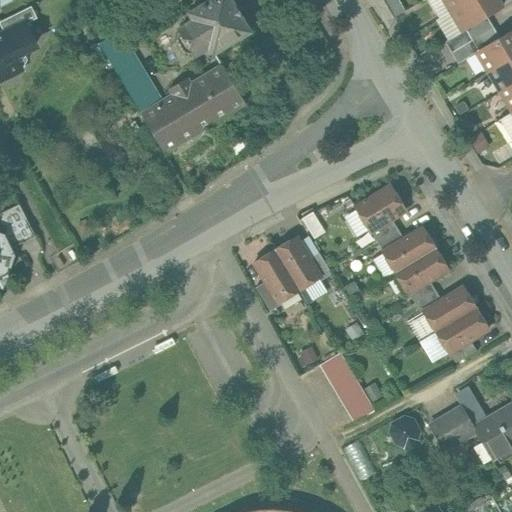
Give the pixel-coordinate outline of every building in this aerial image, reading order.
[(231,0),(210,0),(189,12),(194,21),(181,29),(178,42),(184,51),(196,55),(209,47),(213,54),(250,31),(231,0)] [(447,0),(453,10),(469,0),(447,0)] [(469,0),(453,10),(465,30),(487,17),(501,8),(496,0),(469,0)] [(487,17),(467,29),(473,40),(494,27),(487,17)] [(26,22),(0,35),(0,79),(23,68),(28,59),(24,50),(36,44),(26,22)] [(494,27),(473,40),(479,50),(500,37),(494,27)] [(465,30),(445,42),(452,52),(473,40),(467,29),(465,30)] [(479,50),(477,51),(478,51),(490,71),(511,57),(511,29),(500,37),(479,50)] [(142,79),(115,33),(99,42),(127,89),(141,80),(141,79),(142,79)] [(473,40),(452,52),(458,63),(478,51),(477,51),(479,50),(473,40)] [(511,57),(490,71),(502,91),(511,84),(511,57)] [(222,65),(190,84),(186,78),(170,88),(174,95),(157,105),(142,114),(141,114),(150,129),(151,129),(165,152),(245,103),(222,65)] [(142,79),(141,79),(141,80),(127,89),(142,114),(157,105),(142,79)] [(511,84),(502,91),(511,108),(511,84)] [(392,186),(355,208),(369,232),(371,231),(392,218),(406,210),(392,186)] [(19,204),(1,213),(0,216),(0,231),(5,234),(12,248),(36,236),(19,204)] [(392,218),(371,231),(378,241),(398,229),(392,218)] [(384,251),(382,252),(395,273),(436,248),(424,227),(404,239),(384,251)] [(398,229),(378,241),(384,251),(404,239),(398,229)] [(0,280),(8,276),(15,255),(12,248),(5,234),(0,231),(0,280)] [(309,259),(295,237),(275,249),(300,291),(320,279),(321,278),(309,259)] [(436,248),(395,273),(407,293),(409,292),(429,280),(449,268),(436,248)] [(300,291),(275,249),(254,262),(266,281),(279,303),(280,303),(300,291)] [(332,274),(319,253),(309,259),(321,278),(320,279),(321,280),(332,274)] [(429,280),(409,292),(415,303),(436,290),(429,280)] [(279,303),(266,281),(256,287),(270,311),(281,304),(280,303),(279,303)] [(442,300),(423,312),(423,313),(435,332),(477,307),(464,287),(442,300)] [(436,290),(415,303),(422,314),(423,313),(423,312),(442,300),(436,290)] [(477,307),(435,332),(448,353),(449,352),(470,340),(489,328),(477,307)] [(470,340),(449,352),(456,362),(476,350),(470,340)] [(375,411),(340,353),(320,365),(354,423),(375,411)] [(511,402),(496,412),(511,441),(511,402)] [(461,407),(430,425),(445,450),(476,431),(472,426),(461,407)] [(511,448),(511,441),(496,412),(472,426),(476,431),(493,460),(511,448)] [(402,451),(417,445),(407,417),(392,422),(402,451)] [(358,479),(373,473),(360,440),(345,445),(358,479)]
